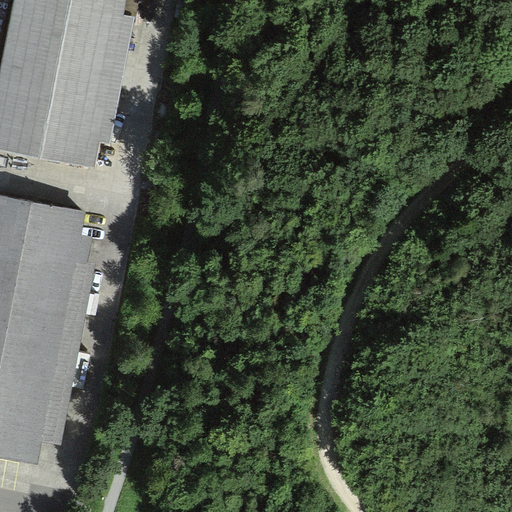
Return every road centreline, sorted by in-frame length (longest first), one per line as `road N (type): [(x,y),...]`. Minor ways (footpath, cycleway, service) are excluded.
road 1 (track): [(228,0),(203,175),(106,511)]
road 2 (residential): [(168,0),(157,102),(123,265),(56,504)]
road 3 (track): [(511,104),(387,237),(340,339),(325,415),(332,477),(361,511)]
